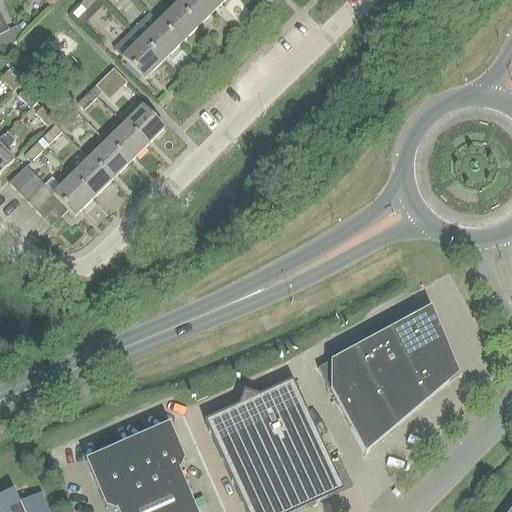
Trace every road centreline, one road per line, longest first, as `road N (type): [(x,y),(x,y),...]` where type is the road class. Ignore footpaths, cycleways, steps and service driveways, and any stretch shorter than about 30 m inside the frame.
road 1 (residential): [(0,247),(46,273),(85,268),(366,0)]
road 2 (secondary): [(0,404),(272,286)]
road 3 (secondary): [(272,286),(429,226)]
road 4 (secondary): [(404,183),(272,286)]
road 5 (tertiary): [(411,511),(511,405)]
road 6 (secondary): [(476,98),(455,101),(420,124),(408,142),(404,183)]
